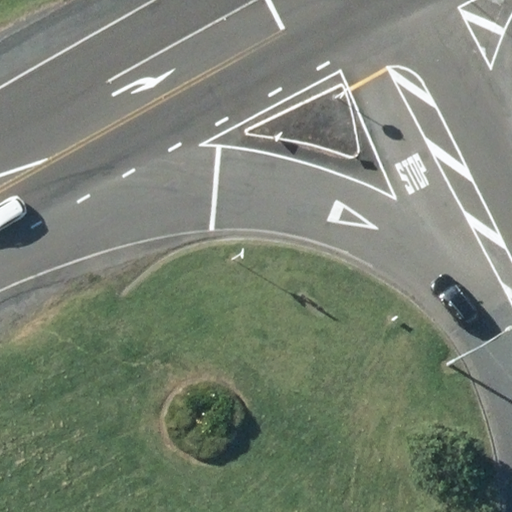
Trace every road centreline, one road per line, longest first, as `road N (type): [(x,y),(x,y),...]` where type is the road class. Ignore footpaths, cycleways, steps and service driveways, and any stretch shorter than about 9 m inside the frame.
road 1 (primary): [(487,256),(349,218),(221,199),(0,194)]
road 2 (primary): [(329,0),(0,171)]
road 3 (tertiary): [(365,0),(487,256)]
road 4 (primary): [(511,94),(491,176),(487,256)]
